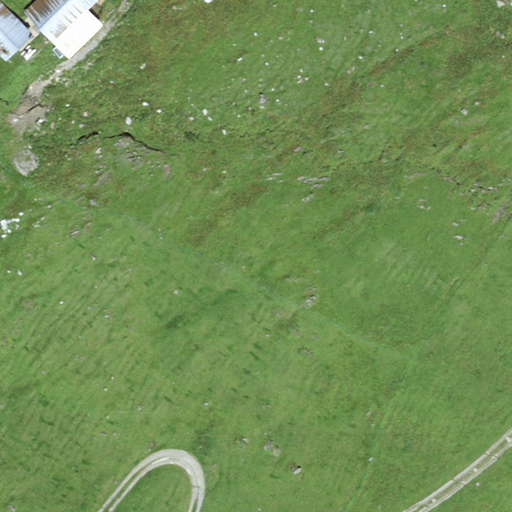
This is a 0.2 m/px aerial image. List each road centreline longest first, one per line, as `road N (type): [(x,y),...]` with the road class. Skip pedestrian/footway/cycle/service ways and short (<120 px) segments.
road 1 (track): [(0,200),(29,176),(34,112),(45,85),(74,72)]
road 2 (track): [(201,511),(195,466),(172,460),(149,472),(115,511)]
